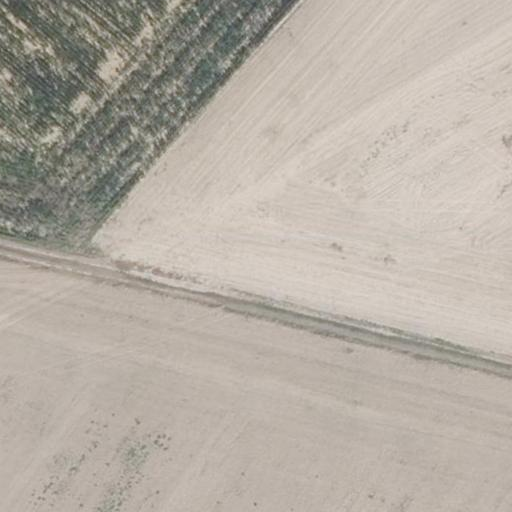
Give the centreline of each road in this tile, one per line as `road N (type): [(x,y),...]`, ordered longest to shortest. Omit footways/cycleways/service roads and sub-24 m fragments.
road 1 (track): [(511,387),(0,264)]
road 2 (track): [(0,229),(218,0)]
